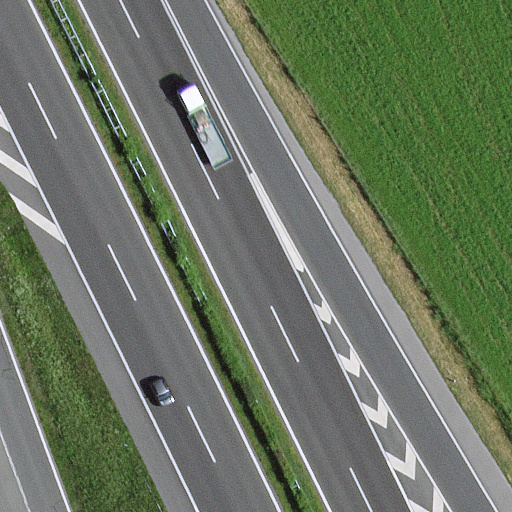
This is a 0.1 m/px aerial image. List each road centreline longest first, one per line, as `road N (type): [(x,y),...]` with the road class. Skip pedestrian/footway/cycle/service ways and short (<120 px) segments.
road 1 (motorway): [(477,511),(177,0)]
road 2 (motorway): [(373,511),(122,0)]
road 3 (motorway): [(0,23),(238,511)]
road 4 (motorway): [(0,379),(48,511)]
